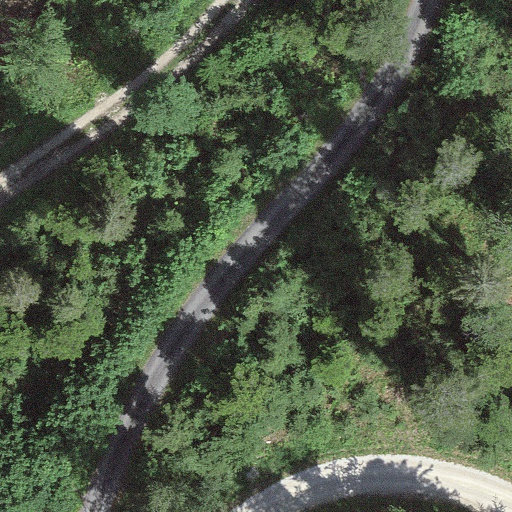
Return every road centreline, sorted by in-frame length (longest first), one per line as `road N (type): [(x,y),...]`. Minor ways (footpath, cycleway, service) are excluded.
road 1 (track): [(232,0),(178,61),(0,192)]
road 2 (track): [(511,508),(424,479),(354,472),(293,490),(261,511)]
